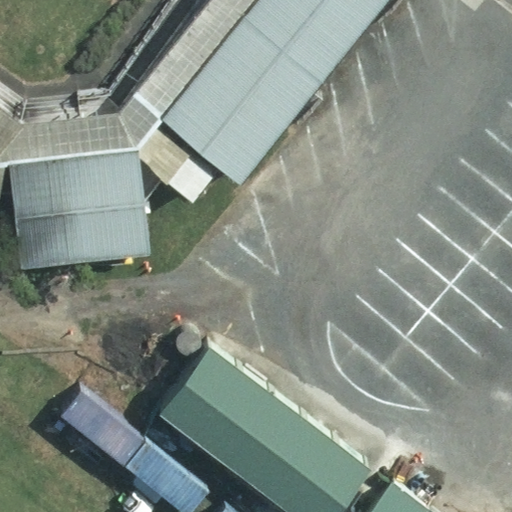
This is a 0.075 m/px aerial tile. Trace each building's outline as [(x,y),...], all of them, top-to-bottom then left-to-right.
[(242,0),(162,108),(245,169),(370,0),(242,0)] [(138,136),(0,143),(7,257),(145,250),(138,136)] [(320,511),(366,456),(211,331),(151,406),(281,511),(320,511)] [(181,450),(117,397),(92,429),(156,481),(181,450)] [(473,511),(405,455),(357,511),(473,511)] [(257,511),(206,473),(185,501),(199,511),(257,511)]
